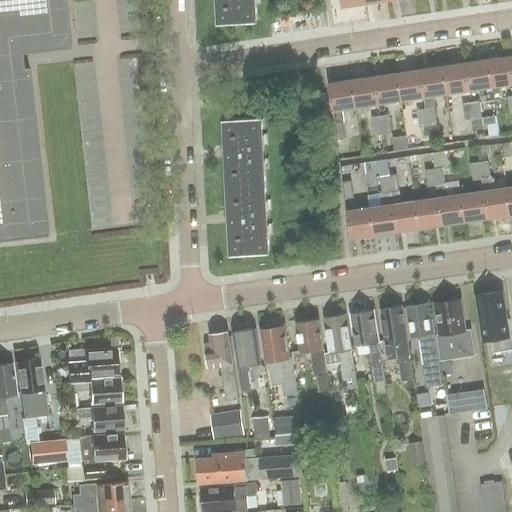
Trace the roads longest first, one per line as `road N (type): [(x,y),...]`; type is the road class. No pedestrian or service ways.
road 1 (residential): [(183,58),(511,15)]
road 2 (residential): [(192,306),(511,256)]
road 3 (residential): [(192,306),(183,58)]
road 4 (residential): [(170,511),(161,311)]
road 5 (residential): [(0,333),(161,311)]
